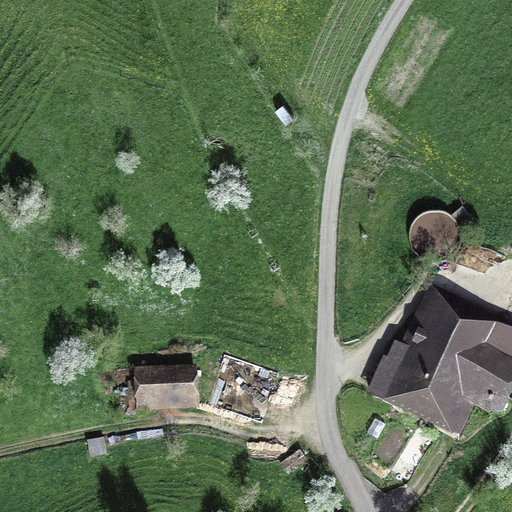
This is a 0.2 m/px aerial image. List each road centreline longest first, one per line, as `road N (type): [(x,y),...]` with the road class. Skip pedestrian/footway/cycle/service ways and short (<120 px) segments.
road 1 (track): [(0,453),(165,416),(333,441)]
road 2 (track): [(349,108),(511,213)]
